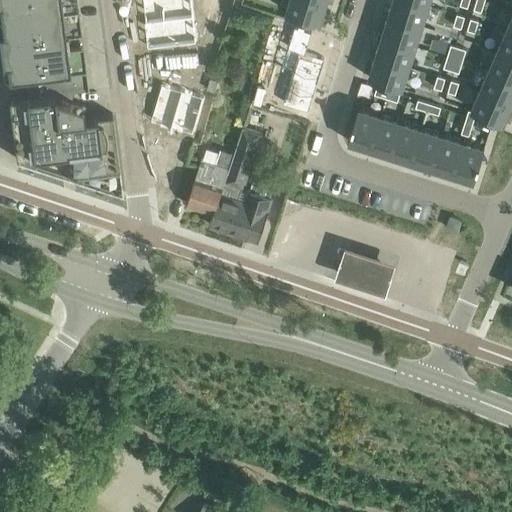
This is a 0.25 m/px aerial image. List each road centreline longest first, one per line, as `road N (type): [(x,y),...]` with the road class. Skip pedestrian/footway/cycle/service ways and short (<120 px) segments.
road 1 (residential): [(505,217),(320,156),(368,0)]
road 2 (unclassified): [(136,228),(144,202),(115,0)]
road 3 (unclassified): [(452,339),(245,266)]
road 4 (tertiary): [(94,298),(223,331),(306,340)]
road 5 (unclassified): [(0,445),(94,298)]
road 6 (tertiary): [(306,340),(157,284)]
road 7 (tertiary): [(455,391),(306,340)]
road 8 (unclassified): [(136,228),(0,183)]
road 9 (residential): [(505,217),(452,339)]
